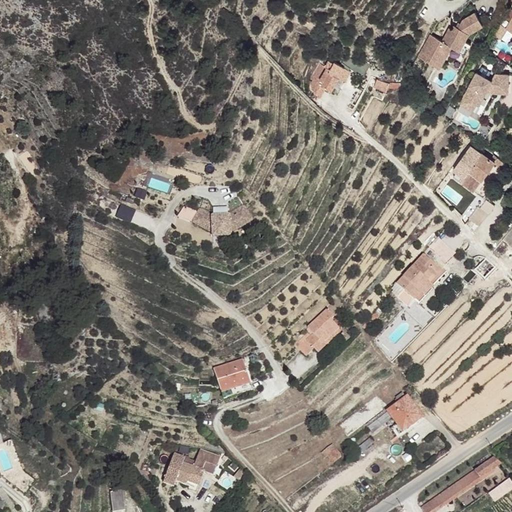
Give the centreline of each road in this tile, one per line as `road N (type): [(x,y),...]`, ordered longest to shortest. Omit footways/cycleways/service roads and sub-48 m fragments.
road 1 (track): [(511,282),(349,119)]
road 2 (residential): [(276,511),(211,432),(218,410),(265,394),(271,384),(258,354)]
road 3 (tertiary): [(511,417),(376,511)]
